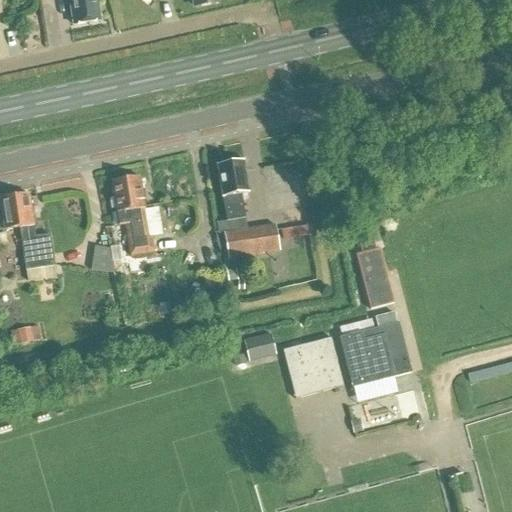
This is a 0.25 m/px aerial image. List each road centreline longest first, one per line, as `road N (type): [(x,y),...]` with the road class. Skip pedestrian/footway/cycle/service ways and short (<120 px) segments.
road 1 (tertiary): [(0,167),(511,60)]
road 2 (primary): [(0,113),(492,0)]
road 3 (residential): [(269,10),(0,64)]
